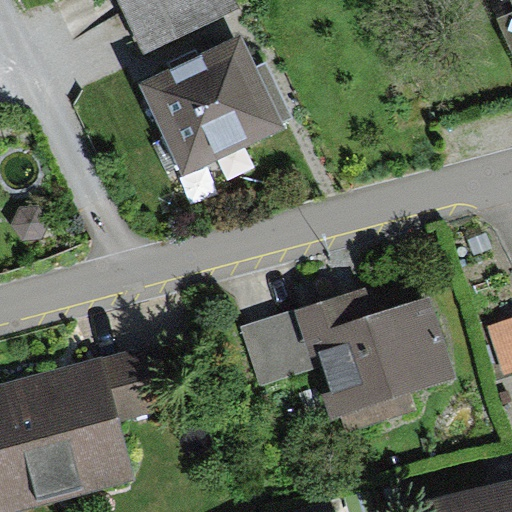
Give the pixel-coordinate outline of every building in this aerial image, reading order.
[(233,0),(116,0),(146,60),(241,15),(233,0)] [(511,0),(510,0),(511,4),(511,13),(499,18),(511,48),(511,0)] [(240,47),(139,96),(183,187),(287,137),(283,129),(292,125),(265,70),(254,76),(240,47)] [(309,308),(241,331),(261,391),(321,371),(331,400),(324,402),(332,426),(456,385),(429,306),(378,323),(368,293),(310,312),(309,308)] [(511,376),(511,321),(488,329),(504,379),(511,376)] [(155,349),(0,390),(0,511),(30,511),(136,485),(121,428),(173,414),(155,349)] [(511,511),(511,492),(433,511),(511,511)]
